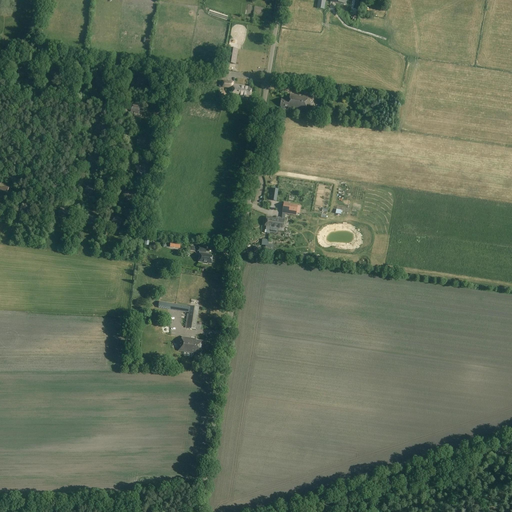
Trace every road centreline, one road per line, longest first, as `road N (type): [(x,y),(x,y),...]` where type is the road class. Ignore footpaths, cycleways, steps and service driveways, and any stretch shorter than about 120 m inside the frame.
road 1 (unclassified): [(200,511),(280,0)]
road 2 (track): [(0,49),(132,64),(125,122),(133,156),(105,214),(75,205),(84,70)]
road 3 (tertiary): [(301,511),(511,444)]
